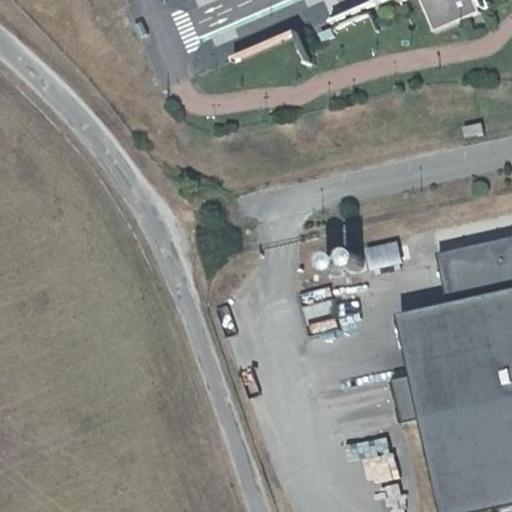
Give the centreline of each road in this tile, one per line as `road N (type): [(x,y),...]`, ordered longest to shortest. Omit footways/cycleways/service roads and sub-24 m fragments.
road 1 (unclassified): [(266,511),(164,224),(43,77),(0,40)]
road 2 (unclassified): [(511,148),(284,198)]
